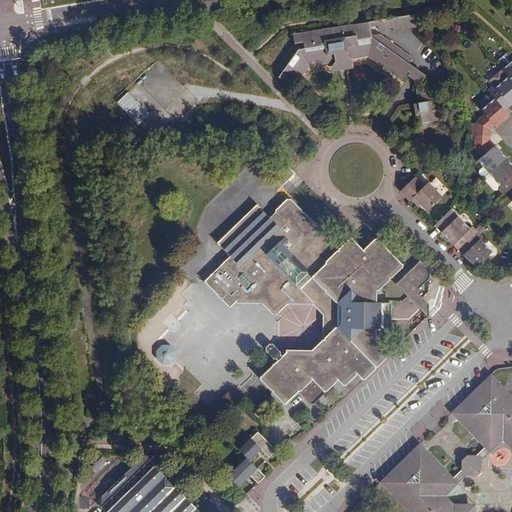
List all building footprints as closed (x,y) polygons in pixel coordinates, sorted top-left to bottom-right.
[(399,30),(426,26),(423,13),(396,18),(398,27),(394,28),(394,31),(399,30)] [(398,27),(396,18),(294,34),(295,44),(305,42),(305,47),(294,48),(292,48),(276,70),(281,74),(280,76),(286,80),(287,79),(296,85),(299,81),(310,66),(327,62),(328,65),(333,65),(335,61),(342,60),(345,62),(352,61),(352,58),(368,56),(374,61),(399,79),(402,80),(408,71),(410,72),(414,66),(409,63),(413,58),(380,34),(372,36),(371,27),(378,26),(379,30),(394,28),(398,27)] [(327,62),(310,66),(299,81),(304,84),(312,72),(313,71),(328,69),(329,71),(353,67),(352,61),(345,62),(342,60),(335,61),(333,65),(328,65),(327,62)] [(508,75),(511,79),(511,60),(503,68),(508,75)] [(371,66),(396,83),(399,79),(374,61),(371,66)] [(408,75),(415,80),(415,79),(416,77),(425,76),(426,75),(414,66),(410,72),(408,75)] [(505,110),(511,103),(511,79),(508,75),(495,87),(493,84),(488,90),(494,97),(505,110)] [(438,119),(434,90),(421,92),(423,102),(418,103),(420,115),(421,122),(438,119)] [(505,110),(494,97),(481,109),(484,112),(473,121),(473,135),(490,136),(490,130),(496,124),(498,126),(510,116),(505,110)] [(417,129),(439,126),(438,119),(421,122),(417,129)] [(478,161),(490,174),(508,158),(496,146),(494,148),(490,143),(490,136),(473,135),(473,148),(482,157),(478,161)] [(511,163),(508,158),(490,174),(501,186),(499,188),(505,194),(511,187),(511,163)] [(425,188),(415,178),(401,192),(410,202),(412,201),(414,199),(419,204),(428,214),(443,199),(429,184),(425,188)] [(284,207),(281,207),(270,217),(270,220),(265,224),(253,212),(213,250),(226,263),(200,288),(226,314),(231,309),(259,309),(269,320),(273,320),(283,309),(309,309),(323,296),(335,307),(335,333),(322,345),(319,345),(309,355),(283,355),(283,358),(271,369),(268,369),(257,380),(285,408),(297,396),(309,408),(334,382),(341,389),(353,377),(361,385),(386,360),(386,357),(376,346),(373,346),(373,334),(373,320),(373,308),(373,296),(372,296),(334,257),(284,207)] [(459,249),(478,231),(473,225),(470,228),(458,216),(451,208),(439,225),(438,227),(442,232),(459,249)] [(484,236),(478,231),(459,249),(477,267),(480,263),(493,250),(481,239),(484,236)] [(400,271),(374,244),(360,256),(348,244),(334,257),(372,296),(373,296),(375,295),(400,271)] [(430,271),(421,262),(396,285),(416,305),(423,298),(420,295),(422,292),(419,289),(430,280),(430,271)] [(309,309),(320,320),(319,345),(322,345),(335,333),(335,307),(323,296),(309,309)] [(416,305),(429,318),(429,304),(423,298),(416,305)] [(386,335),(386,308),(373,308),(373,320),(373,334),(386,335)] [(171,362),(164,355),(157,362),(164,369),(171,362)] [(483,383),(491,391),(499,384),(491,375),(483,383)] [(421,443),(412,452),(411,456),(408,456),(395,469),(395,473),(391,472),(381,482),(410,511),(511,511),(511,407),(511,406),(511,397),(499,384),(491,391),(483,383),(467,399),(467,402),(466,403),(463,402),(452,413),(485,447),(477,455),(468,455),(463,460),(463,469),(454,477),(421,443)] [(147,434),(147,423),(133,423),(133,434),(147,434)] [(278,450),(261,433),(243,450),(249,457),(230,476),(240,487),(248,479),(246,478),(250,473),(260,483),(267,475),(252,459),(259,453),(257,451),(261,447),(270,457),(278,450)] [(209,511),(186,487),(186,479),(182,476),(175,476),(165,466),(165,458),(162,455),(154,455),(111,497),(111,508),(114,511),(209,511)] [(241,501),(236,495),(232,499),(238,504),(241,501)]
